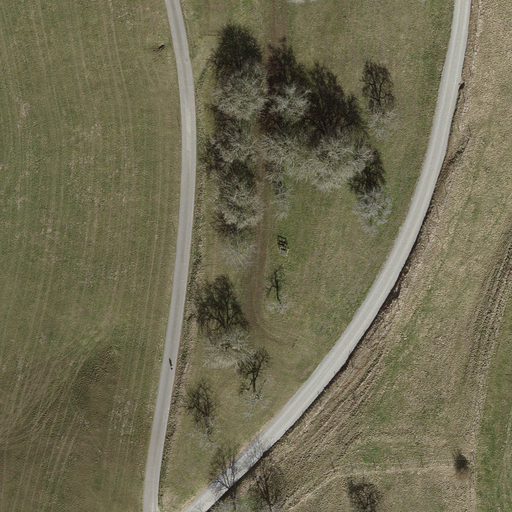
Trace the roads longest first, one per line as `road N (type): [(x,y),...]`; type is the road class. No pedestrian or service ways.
road 1 (track): [(199,511),(310,394),(371,309),(411,229),(442,134),(463,0)]
road 2 (residential): [(152,511),(187,194),(184,61),(171,0)]
